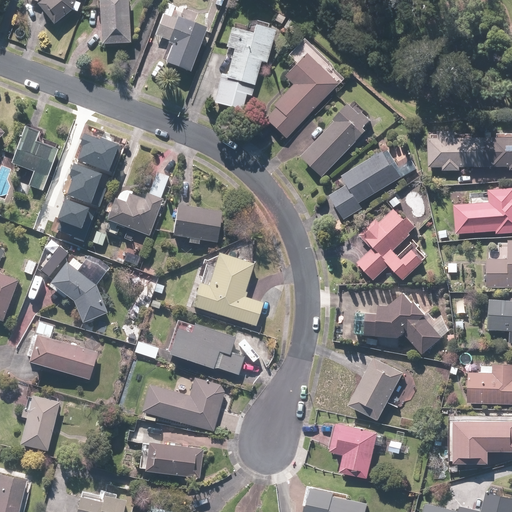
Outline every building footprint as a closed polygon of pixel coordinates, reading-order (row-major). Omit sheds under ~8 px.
[(42,0),(37,4),(53,25),(72,11),(75,0),(42,0)] [(97,0),(100,45),(129,44),(126,0),(97,0)] [(189,72),(205,29),(176,18),(175,20),(161,15),(153,36),(168,41),(167,44),(171,45),(164,63),(189,72)] [(219,75),(212,103),(241,111),(245,95),(250,97),(259,62),(265,64),(274,32),(253,26),(251,35),(229,29),(224,48),(233,50),(226,77),(219,75)] [(285,139),(337,85),(304,54),(282,77),(291,86),(272,106),(274,108),(264,120),(285,139)] [(301,157),(322,178),(366,132),(363,129),(370,121),(362,113),(360,115),(348,105),(329,125),(330,126),(301,157)] [(24,127),(10,164),(33,172),(28,186),(42,191),(58,151),(35,142),(38,133),(24,127)] [(511,138),(455,139),(455,132),(438,132),(438,139),(428,139),(428,168),(442,168),(442,171),(460,171),(460,168),(510,168),(510,171),(511,170),(511,138)] [(104,152),(82,146),(75,169),(62,170),(65,222),(94,220),(91,169),(97,169),(100,169),(104,152)] [(382,152),(341,177),(347,186),(329,196),(344,220),(362,209),(359,204),(417,169),(411,160),(399,168),(388,151),(384,154),(382,152)] [(114,199),(106,221),(148,236),(162,200),(160,199),(168,177),(156,172),(148,195),(145,194),(143,200),(128,194),(125,203),(114,199)] [(496,232),(496,235),(511,233),(511,188),(488,191),(489,203),(454,205),(456,235),(496,232)] [(221,212),(177,205),(172,236),(216,243),(221,212)] [(372,250),(357,264),(374,281),(390,266),(403,281),(423,262),(412,250),(401,261),(393,252),(410,235),(409,234),(415,228),(406,218),(403,220),(394,210),(380,223),(376,220),(359,236),(372,250)] [(35,220),(21,213),(16,223),(31,230),(35,220)] [(107,234),(96,230),(91,244),(102,248),(107,234)] [(487,289),(511,288),(511,241),(508,241),(508,260),(487,260),(487,289)] [(196,284),(190,307),(255,327),(262,303),(245,298),(246,293),(244,292),(253,264),(217,253),(207,287),(196,284)] [(66,262),(49,284),(72,302),(82,323),(106,313),(94,284),(66,262)] [(0,321),(2,322),(18,280),(0,273),(0,321)] [(389,307),(379,306),(378,315),(367,314),(365,336),(399,339),(405,334),(423,355),(442,338),(424,317),(426,315),(415,302),(413,304),(404,294),(389,307)] [(511,300),(489,299),(487,330),(510,332),(509,344),(511,343),(511,300)] [(176,330),(167,355),(213,370),(214,368),(237,375),(244,356),(230,352),(235,338),(193,324),(190,334),(176,330)] [(28,363),(89,381),(97,353),(36,336),(28,363)] [(158,348),(137,342),(133,353),(154,360),(158,348)] [(349,406),(378,421),(404,373),(375,358),(349,406)] [(468,373),(467,404),(511,404),(511,365),(493,365),(493,373),(468,373)] [(213,432),(224,392),(220,385),(194,377),(192,384),(188,396),(148,386),(141,412),(213,432)] [(59,402),(31,396),(19,446),(47,452),(59,402)] [(511,452),(511,416),(448,417),(449,461),(453,461),(453,465),(488,464),(488,452),(511,452)] [(368,479),(378,433),(337,423),(330,452),(344,456),(340,473),(368,479)] [(144,471),(199,478),(203,450),(148,443),(144,471)] [(0,511),(18,511),(26,479),(0,473),(0,511)] [(310,488),(304,511),(365,511),(368,504),(334,497),(334,493),(310,488)] [(426,504),(423,511),(511,511),(511,498),(485,492),(481,511),(460,506),(458,511),(426,504)] [(76,511),(122,511),(125,501),(104,496),(102,502),(80,497),(76,511)]
